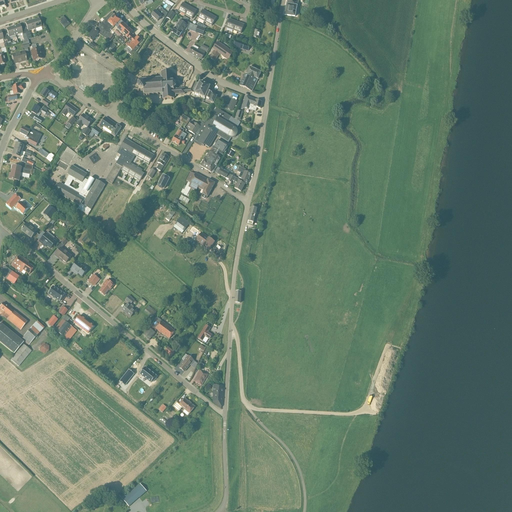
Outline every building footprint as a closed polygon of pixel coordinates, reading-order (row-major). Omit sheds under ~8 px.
[(295,17),(298,0),(287,0),(285,15),(295,17)] [(178,11),(185,15),(190,7),(183,3),(178,11)] [(190,7),(185,15),(192,19),(197,11),(190,7)] [(163,10),(159,14),(156,11),(151,16),(157,21),(162,17),(164,19),(167,14),(163,10)] [(198,18),(205,22),(209,14),(203,10),(198,18)] [(171,21),(175,14),(171,11),(167,18),(171,21)] [(112,13),(111,13),(102,23),(99,27),(98,28),(108,34),(111,30),(111,31),(121,21),(112,13)] [(216,18),(209,14),(205,22),(212,26),(216,18)] [(70,24),(63,16),(58,20),(65,29),(70,24)] [(32,21),(35,30),(41,27),(42,29),(45,28),(42,19),(39,20),(39,19),(32,21)] [(172,32),(179,37),(182,33),(182,32),(187,25),(188,26),(189,23),(182,19),(181,21),(180,21),(175,28),(172,32)] [(226,28),(233,31),(237,22),(229,19),(226,28)] [(112,36),(115,33),(123,23),(124,23),(124,22),(122,20),(121,20),(121,21),(111,31),(111,30),(108,34),(112,36)] [(35,30),(32,21),(25,23),(27,30),(24,31),(25,34),(29,33),(28,32),(35,30)] [(244,25),(237,22),(233,31),(241,33),(244,25)] [(119,37),(118,38),(128,28),(123,23),(115,33),(119,37)] [(25,34),(24,31),(22,32),(19,25),(13,27),(15,36),(22,34),(22,35),(25,34)] [(193,25),(191,31),(203,36),(205,30),(193,25)] [(9,38),(15,36),(13,27),(6,29),(6,31),(3,31),(5,37),(6,40),(7,42),(8,47),(12,46),(11,42),(10,42),(9,38)] [(112,36),(108,34),(98,28),(96,31),(94,30),(88,38),(93,42),(98,34),(108,41),(109,41),(112,36)] [(128,28),(120,37),(126,42),(128,39),(131,42),(135,38),(131,34),(133,32),(128,28)] [(259,30),(255,29),(254,30),(252,38),(259,39),(261,32),(259,31),(259,30)] [(142,40),(137,36),(135,38),(131,42),(128,46),(132,51),(134,49),(136,50),(139,47),(137,46),(142,40)] [(233,47),(242,50),(248,52),(250,46),(245,43),(236,40),(233,47)] [(228,49),(222,45),(217,43),(213,50),(214,51),(210,58),(215,61),(220,54),(228,60),(224,65),(227,66),(230,62),(228,60),(233,53),(228,49)] [(37,50),(35,45),(32,46),(33,51),(31,52),(34,62),(42,59),(39,49),(37,50)] [(209,49),(202,45),(200,49),(193,45),(189,53),(201,59),(205,52),(207,53),(209,49)] [(27,62),(24,51),(11,55),(14,65),(27,62)] [(258,79),(261,73),(249,67),(246,74),(245,73),(242,80),(239,86),(252,91),(258,79)] [(185,93),(190,92),(190,90),(185,90),(184,89),(177,89),(177,87),(176,86),(176,83),(177,83),(176,82),(175,83),(173,81),(173,80),(172,71),(161,72),(161,77),(139,79),(139,84),(136,82),(135,84),(139,85),(139,89),(136,91),(137,93),(140,90),(144,90),(144,91),(144,96),(160,95),(160,96),(163,96),(163,99),(174,99),(174,97),(176,97),(176,95),(185,94),(185,93)] [(209,102),(214,104),(217,96),(212,94),(212,93),(208,92),(210,87),(200,82),(199,84),(195,82),(191,90),(190,90),(190,92),(205,99),(206,98),(210,99),(209,102)] [(12,87),(13,91),(10,92),(10,96),(7,96),(8,102),(17,100),(16,95),(20,94),(20,91),(23,90),(23,85),(18,86),(18,85),(15,85),(15,86),(12,87)] [(49,92),(45,89),(40,95),(45,99),(48,95),(50,97),(50,96),(53,98),(55,96),(52,94),(49,92)] [(262,102),(246,96),(242,109),(256,111),(257,108),(261,109),(262,102)] [(231,98),(228,109),(234,111),(237,99),(231,98)] [(78,110),(68,104),(64,110),(62,114),(65,117),(68,113),(73,117),(78,110)] [(50,113),(47,112),(35,106),(31,112),(36,115),(38,112),(41,114),(42,113),(45,115),(48,116),(50,113)] [(205,145),(209,148),(217,135),(220,137),(228,142),(231,138),(232,138),(233,138),(234,138),(235,137),(236,137),(237,136),(237,135),(238,134),(238,133),(238,132),(238,131),(237,130),(237,129),(241,122),(216,108),(214,111),(209,119),(208,118),(195,140),(204,146),(205,145)] [(191,118),(185,113),(181,118),(188,123),(191,118)] [(88,128),(92,121),(92,120),(90,118),(89,119),(84,115),(79,121),(77,125),(80,128),(83,124),(88,128)] [(43,120),(36,116),(33,119),(40,124),(43,120)] [(76,120),(73,117),(68,123),(69,124),(68,126),(68,125),(66,127),(69,130),(71,126),(72,126),(76,120)] [(106,118),(105,118),(100,126),(111,134),(111,135),(115,137),(122,128),(117,125),(106,118)] [(194,123),(191,121),(188,127),(191,128),(189,131),(195,135),(199,128),(201,129),(204,124),(202,122),(200,126),(194,123)] [(28,142),(36,146),(38,142),(41,136),(35,132),(30,130),(29,131),(23,127),(22,130),(21,130),(20,130),(19,132),(20,133),(30,138),(28,142)] [(101,131),(95,127),(91,132),(92,132),(89,136),(92,138),(94,135),(97,137),(101,131)] [(179,130),(176,134),(177,135),(176,136),(172,141),(179,145),(181,142),(184,144),(185,142),(179,138),(180,137),(183,133),(184,130),(180,128),(179,130)] [(121,156),(116,164),(122,167),(123,168),(122,171),(140,181),(144,174),(141,172),(142,170),(130,163),(135,156),(149,164),(154,156),(126,139),(117,154),(121,156)] [(221,159),(217,156),(219,153),(223,156),(229,147),(217,140),(201,166),(211,172),(213,174),(216,169),(214,168),(215,166),(216,167),(221,159)] [(15,149),(22,152),(24,146),(17,143),(15,149)] [(22,152),(15,149),(13,155),(20,158),(21,154),(25,155),(30,157),(31,155),(22,152)] [(48,156),(40,150),(38,153),(46,158),(48,156)] [(169,157),(163,153),(158,163),(160,164),(157,169),(161,171),(164,166),(169,157)] [(29,160),(23,158),(22,162),(32,167),(34,163),(29,160)] [(30,174),(32,175),(33,167),(26,164),(25,169),(13,166),(11,175),(10,174),(9,179),(13,180),(13,181),(14,181),(14,180),(19,181),(20,177),(29,178),(30,174)] [(112,184),(122,167),(116,164),(106,181),(112,184)] [(105,185),(97,180),(94,184),(93,183),(95,180),(90,178),(90,179),(86,176),(87,174),(72,166),(67,174),(69,175),(67,179),(67,180),(64,186),(60,183),(55,192),(80,206),(78,209),(88,215),(105,185)] [(246,170),(240,167),(238,172),(240,173),(239,178),(242,179),(241,182),(247,184),(251,174),(245,171),(246,170)] [(229,180),(231,175),(218,168),(215,172),(226,178),(229,180)] [(156,172),(151,169),(147,176),(152,179),(156,172)] [(195,175),(191,172),(186,181),(188,182),(186,186),(185,185),(181,193),(190,197),(191,195),(192,195),(195,190),(196,191),(198,188),(204,191),(202,194),(203,194),(202,197),(202,198),(205,199),(206,199),(207,197),(208,197),(215,183),(208,180),(195,174),(195,175)] [(170,179),(163,175),(158,185),(159,188),(162,190),(165,189),(170,179)] [(233,176),(231,175),(229,180),(228,181),(231,183),(232,181),(237,183),(235,189),(241,192),(245,185),(239,181),(240,180),(233,176)] [(21,199),(15,194),(6,205),(11,209),(13,207),(15,209),(16,208),(23,214),(28,208),(21,202),(19,205),(17,203),(21,199)] [(181,195),(179,199),(189,205),(191,201),(181,195)] [(56,211),(50,206),(44,213),(51,218),(56,211)] [(257,209),(252,207),(247,224),(252,225),(253,222),(257,209)] [(175,220),(177,221),(175,225),(173,227),(182,234),(184,232),(188,226),(189,224),(180,218),(176,214),(173,218),(175,220)] [(37,231),(27,223),(21,231),(31,238),(37,231)] [(79,241),(83,245),(88,239),(90,241),(94,236),(87,231),(79,241)] [(55,238),(48,232),(46,234),(40,242),(43,244),(44,243),(51,249),(56,242),(53,240),(55,238)] [(215,243),(202,233),(196,240),(209,250),(215,243)] [(70,241),(66,237),(64,239),(61,243),(64,246),(68,242),(70,241)] [(72,256),(61,248),(55,256),(58,259),(59,257),(66,263),(72,256)] [(11,266),(16,269),(18,267),(21,269),(26,261),(19,255),(11,266)] [(18,267),(16,269),(20,272),(22,270),(29,275),(34,268),(28,264),(29,262),(26,261),(21,269),(18,267)] [(87,270),(77,262),(71,270),(74,272),(75,271),(82,277),(87,270)] [(10,277),(13,273),(4,267),(0,272),(0,275),(5,279),(8,275),(10,277)] [(19,277),(13,273),(10,277),(8,275),(5,279),(14,285),(19,277)] [(88,282),(94,287),(100,280),(94,275),(88,282)] [(115,285),(109,280),(100,291),(104,295),(109,290),(110,291),(115,285)] [(53,287),(48,294),(60,302),(65,295),(53,287)] [(134,307),(133,306),(131,305),(134,301),(129,296),(125,300),(129,303),(128,304),(127,304),(122,310),(125,313),(126,313),(131,317),(136,311),(133,309),(134,307)] [(21,317),(3,303),(0,306),(0,309),(4,312),(2,315),(21,330),(27,322),(21,318),(21,317)] [(157,312),(149,306),(144,311),(153,318),(157,312)] [(68,310),(63,307),(59,313),(63,316),(68,310)] [(58,333),(69,341),(77,331),(72,327),(73,326),(80,331),(82,328),(88,333),(93,326),(80,316),(77,314),(73,318),(76,321),(75,323),(70,319),(68,322),(67,323),(63,320),(61,322),(61,323),(60,324),(59,324),(54,330),(58,333)] [(58,319),(53,316),(48,323),(52,326),(58,319)] [(169,327),(162,321),(157,318),(143,335),(149,340),(155,333),(154,332),(157,329),(160,332),(158,334),(160,335),(162,333),(169,339),(175,332),(169,327)] [(23,343),(1,323),(0,323),(0,342),(14,354),(23,343)] [(206,325),(198,338),(202,341),(205,336),(209,339),(212,334),(208,332),(210,328),(206,325)] [(22,339),(29,346),(33,341),(37,336),(30,330),(26,335),(22,339)] [(49,346),(45,343),(40,346),(40,351),(44,354),(49,352),(49,346)] [(32,351),(23,344),(10,360),(19,367),(32,351)] [(175,353),(167,346),(163,350),(171,357),(175,353)] [(194,361),(187,355),(183,360),(185,361),(179,368),(184,372),(194,361)] [(154,376),(144,367),(139,373),(149,382),(151,381),(152,382),(154,378),(153,378),(154,376)] [(129,370),(120,382),(125,386),(134,374),(129,370)] [(208,375),(200,371),(194,381),(202,385),(208,375)] [(221,409),(223,386),(214,385),(213,402),(221,409)] [(136,386),(129,393),(138,401),(143,396),(138,392),(140,389),(136,386)] [(156,397),(165,405),(169,401),(168,400),(169,400),(171,398),(170,397),(172,395),(166,389),(161,394),(163,395),(162,395),(160,393),(156,397)] [(180,405),(176,402),(173,407),(179,412),(182,408),(185,410),(183,411),(183,412),(187,415),(188,415),(195,407),(185,399),(180,405)] [(146,492),(140,484),(126,496),(125,496),(124,495),(121,498),(129,507),(146,492)]
